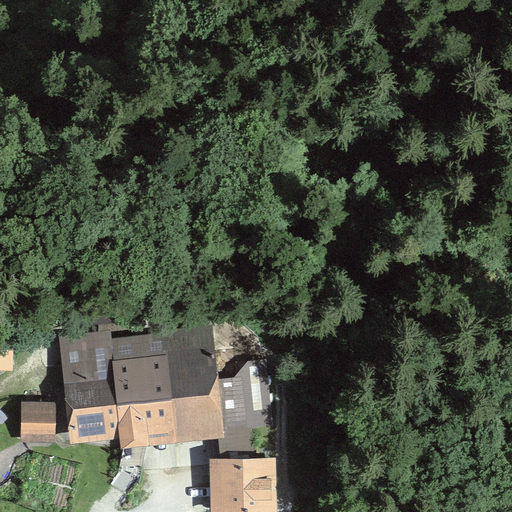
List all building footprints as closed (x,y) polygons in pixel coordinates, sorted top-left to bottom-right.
[(110,325),(57,331),(69,435),(118,429),(119,438),(145,435),(146,439),(218,432),(224,431),(218,372),(212,321),(161,327),(161,329),(111,335),(110,325)] [(0,364),(12,365),(12,330),(0,329),(0,364)] [(233,371),(218,372),(224,431),(218,432),(220,448),(253,444),(252,422),(272,421),(266,356),(248,356),(233,371)] [(56,397),(20,397),(20,438),(55,438),(56,397)] [(273,449),(209,453),(212,507),(276,504),(273,449)]
